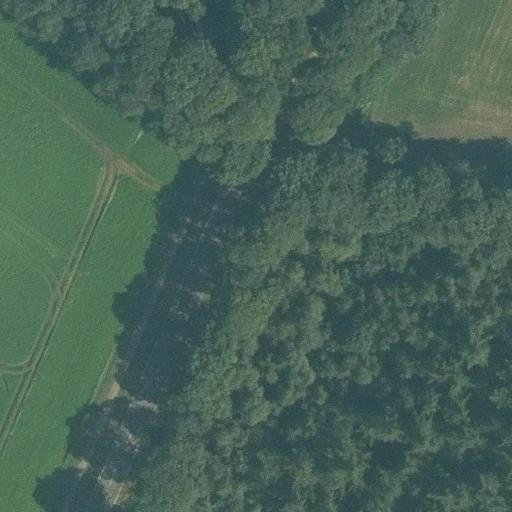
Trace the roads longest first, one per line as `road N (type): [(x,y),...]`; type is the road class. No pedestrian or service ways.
road 1 (secondary): [(97,511),(314,0)]
road 2 (track): [(91,0),(221,103)]
